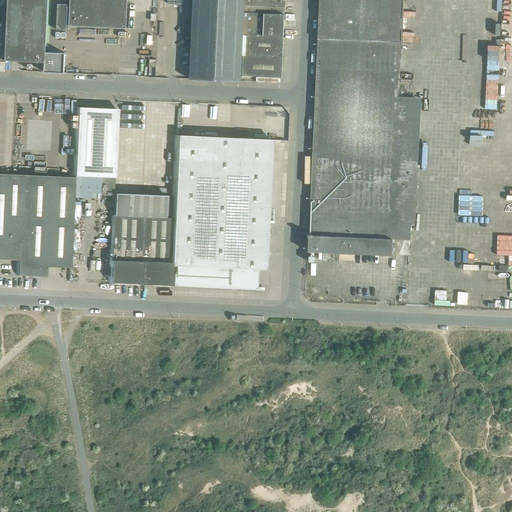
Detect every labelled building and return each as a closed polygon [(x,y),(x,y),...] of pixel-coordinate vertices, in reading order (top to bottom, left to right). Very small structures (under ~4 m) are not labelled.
[(6,60),(7,60),(45,62),(45,71),(63,72),(64,52),(46,52),(48,0),(8,0),(7,20),(8,20),(6,60)] [(69,0),(70,6),(67,6),(67,4),(57,4),(56,29),(66,30),(66,25),(126,28),(127,0),(69,0)] [(189,78),(209,79),(221,80),(241,81),(241,80),(240,80),(242,34),(243,0),(193,0),(190,78),(189,78)] [(284,13),(285,1),(272,0),(245,0),(245,11),(284,13)] [(308,234),(308,236),(308,251),(309,251),(309,249),(320,250),(343,251),(343,253),(344,253),(344,251),(348,251),(348,254),(351,254),(351,251),(355,251),(355,253),(356,253),(356,251),(391,253),(391,255),(392,255),(393,239),(410,240),(410,227),(412,183),(395,182),(399,96),(403,0),(318,0),(317,39),(318,39),(309,216),(309,234),(308,234)] [(283,36),(284,14),(244,12),(243,34),(283,36)] [(246,35),(245,55),(282,57),(283,36),(246,35)] [(241,76),(254,76),(281,77),(282,57),(245,55),(242,55),(241,76)] [(99,177),(112,178),(115,109),(76,107),(72,176),(99,177)] [(171,218),(169,266),(174,266),(173,274),(171,274),(170,285),(176,286),(181,286),(186,286),(191,286),(196,287),(201,287),(207,287),(212,287),(217,287),(222,288),(227,288),(232,288),(242,289),(249,289),(253,289),(254,289),(254,285),(254,280),(254,275),(255,270),(262,270),(263,260),(263,247),(264,238),(264,226),(265,216),(267,172),(267,162),(268,150),(268,140),(229,138),(175,135),(172,196),(171,216),(171,218)] [(24,279),(31,279),(31,276),(44,277),(44,267),(68,268),(71,216),(72,177),(0,173),(0,259),(17,260),(16,276),(24,276),(24,279)] [(111,196),(112,178),(99,177),(98,195),(111,196)] [(511,217),(511,205),(502,205),(501,217),(511,217)] [(171,218),(138,216),(111,215),(111,216),(108,282),(168,285),(169,266),(171,218)]
